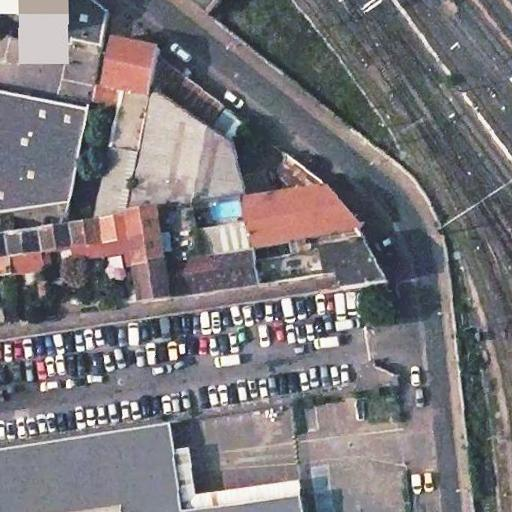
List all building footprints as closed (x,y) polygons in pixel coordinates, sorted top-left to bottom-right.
[(110,13),(93,0),(0,0),(49,37),(103,47),(110,13)] [(195,0),(212,13),(223,0),(195,0)] [(161,50),(115,40),(107,80),(97,78),(91,102),(120,107),(98,219),(128,215),(151,93),(159,56),(161,50)] [(90,108),(0,90),(0,210),(72,200),(90,108)] [(151,93),(128,215),(131,214),(242,198),(244,196),(236,145),(151,93)] [(244,196),(242,198),(249,247),(321,235),(358,229),(362,228),(327,186),(244,196)] [(242,198),(131,214),(134,239),(144,303),(328,275),(324,251),(321,235),(249,247),(242,198)] [(0,233),(0,273),(11,272),(18,271),(15,255),(36,252),(37,265),(46,264),(46,268),(53,267),(51,250),(74,247),(76,259),(106,255),(112,254),(111,249),(106,249),(105,242),(134,239),(131,214),(128,215),(98,219),(67,223),(0,233)] [(324,251),(366,244),(358,229),(321,235),(324,251)] [(388,283),(366,244),(324,251),(328,275),(341,273),(345,289),(362,287),(388,283)] [(184,511),(171,425),(0,451),(0,511),(304,511),(302,496),(204,511),(199,511),(184,511)]
